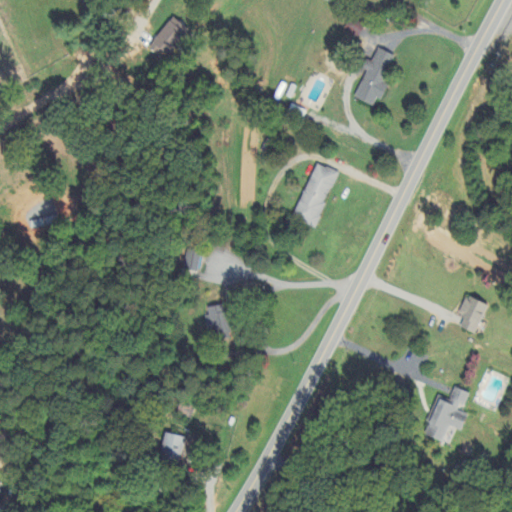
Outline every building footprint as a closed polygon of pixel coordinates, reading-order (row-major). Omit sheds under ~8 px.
[(168,59),(189,30),(171,18),(151,47),(168,59)] [(354,99),(373,107),(377,99),(380,100),(397,57),(378,50),(373,63),(369,62),(354,99)] [(315,229),(338,174),(316,164),(293,220),(315,229)] [(197,274),(202,253),(187,251),(183,271),(197,274)] [(461,329),(476,335),(488,306),(466,297),(458,317),(465,320),(461,329)] [(204,310),(212,339),(232,333),(224,305),(204,310)] [(469,394),(454,389),(449,404),(438,400),(425,436),(444,443),(450,428),(462,432),(468,416),(458,412),(460,406),(465,407),(469,394)] [(161,453),(180,458),(185,439),(166,434),(161,453)]
